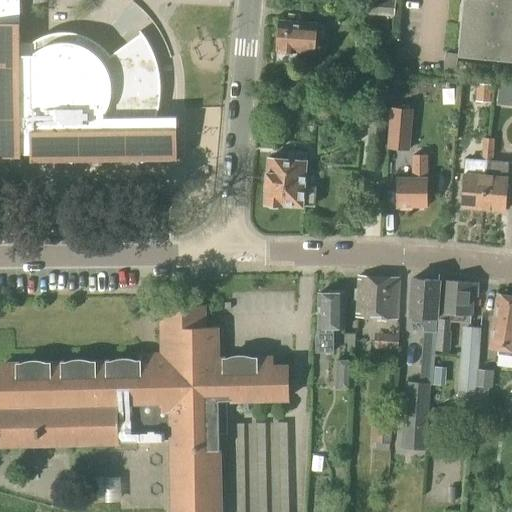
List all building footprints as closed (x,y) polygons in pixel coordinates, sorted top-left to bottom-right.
[(32,43),(21,43),(21,0),(0,0),(0,159),(22,159),(22,154),(30,154),(30,165),(52,165),(179,163),(178,116),(157,116),(159,109),(160,106),(160,103),(160,99),(161,96),(161,93),(161,89),(161,82),(161,79),(160,76),(160,72),(159,69),(157,62),(156,59),(155,56),(154,53),(153,50),(150,44),(148,41),(145,35),(141,30),(137,32),(139,34),(110,55),(107,52),(106,50),(104,49),(101,46),(98,44),(93,40),(87,38),(83,36),(80,35),(78,35),(71,34),(65,33),(59,33),(55,34),(51,35),(45,37),(41,38),(39,39),(36,41),(32,43)] [(394,17),(394,0),(363,0),(362,15),(394,17)] [(511,0),(470,0),(468,0),(463,0),(457,58),(511,63),(511,0)] [(315,54),(317,24),(279,21),(277,51),(278,51),(277,63),(294,64),(294,52),(315,54)] [(493,97),(492,83),(481,84),(482,98),(493,97)] [(511,106),(511,85),(499,84),(496,105),(511,106)] [(408,151),(412,109),(390,107),(387,149),(408,151)] [(381,170),(384,122),(369,121),(365,169),(381,170)] [(484,138),(482,154),(487,154),(487,152),(492,152),(493,139),(484,138)] [(276,209),(280,206),(315,208),(316,187),(305,186),(307,161),(306,161),(306,153),(289,152),(288,159),(268,158),(265,205),(266,205),(269,209),(276,209)] [(482,154),(481,167),(486,167),(485,175),(483,209),(505,211),(508,177),(509,162),(491,161),(492,152),(487,152),(487,154),(482,154)] [(427,178),(427,155),(411,155),(411,178),(398,178),(398,206),(427,206),(427,178)] [(464,174),(461,207),(483,209),(485,175),(464,174)] [(398,319),(399,278),(358,276),(356,317),(398,319)] [(437,318),(439,280),(413,279),(410,316),(437,318)] [(471,315),(473,283),(443,281),(441,313),(439,313),(439,319),(438,319),(437,333),(447,333),(448,322),(470,323),(470,315),(471,315)] [(344,328),(345,293),(318,293),(318,363),(311,363),(311,386),(333,386),(333,364),(330,364),(330,328),(344,328)] [(511,296),(499,294),(493,328),(491,350),(511,352),(511,296)] [(204,327),(203,308),(184,308),(162,309),(163,369),(151,369),(140,369),(140,361),(3,364),(3,377),(0,376),(0,447),(118,445),(118,442),(171,441),(172,511),(221,511),(219,433),(228,433),(227,400),(288,398),(287,366),(272,366),(272,357),(218,359),(217,327),(204,327)] [(475,406),(478,370),(477,370),(480,328),(462,327),(457,404),(474,406),(475,406)] [(430,422),(431,408),(429,408),(430,385),(432,385),(435,332),(423,332),(420,382),(405,381),(403,425),(405,425),(404,440),(426,441),(426,426),(427,426),(428,422),(430,422)] [(398,350),(399,335),(374,334),(373,348),(398,350)] [(337,361),(336,389),(352,389),(353,360),(337,360),(337,361)] [(475,406),(474,406),(474,410),(487,411),(489,388),(492,388),(493,371),(478,370),(475,406)] [(390,444),(393,418),(373,416),(370,442),(390,444)] [(119,471),(111,472),(112,494),(121,493),(119,471)]
